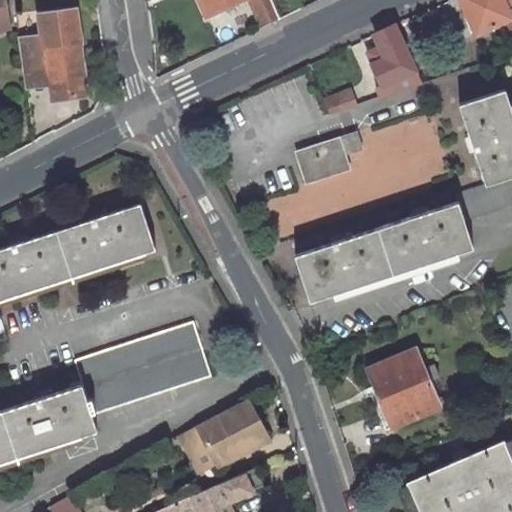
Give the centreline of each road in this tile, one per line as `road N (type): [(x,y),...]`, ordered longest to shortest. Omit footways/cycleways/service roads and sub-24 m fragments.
road 1 (residential): [(342,511),(315,425),(259,307),(143,113)]
road 2 (residential): [(386,0),(143,113)]
road 3 (residential): [(143,113),(0,179)]
